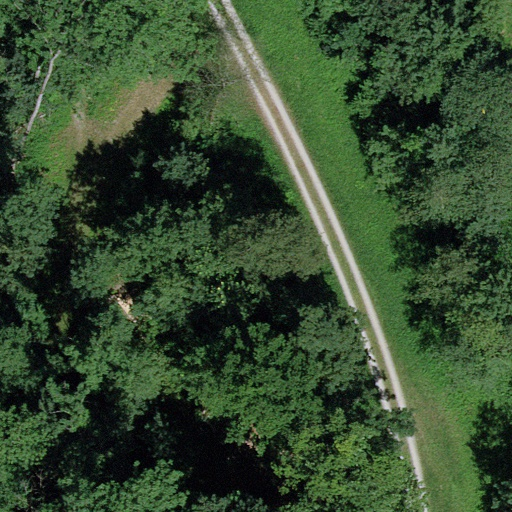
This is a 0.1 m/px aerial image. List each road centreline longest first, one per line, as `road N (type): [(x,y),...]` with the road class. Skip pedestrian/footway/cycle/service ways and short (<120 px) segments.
road 1 (track): [(218,0),(286,123),(371,333),(418,511)]
road 2 (track): [(26,511),(79,221),(91,7)]
